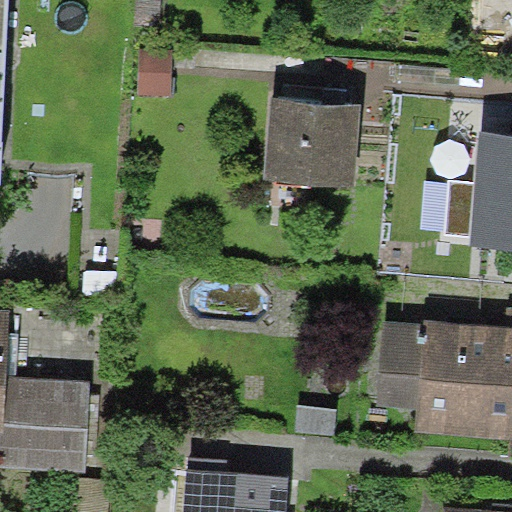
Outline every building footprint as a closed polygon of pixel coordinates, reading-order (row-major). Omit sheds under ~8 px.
[(9,0),(0,0),(0,170),(4,170),(9,0)] [(172,46),(138,44),(136,93),(170,95),(172,46)] [(355,99),(272,91),(265,179),(348,186),(355,99)] [(511,133),(478,131),(470,224),(511,227),(511,133)] [(511,323),(427,316),(417,431),(511,439),(511,323)] [(423,319),(383,317),(379,401),(419,403),(423,319)] [(2,373),(0,425),(0,462),(86,467),(90,378),(2,373)] [(283,511),(287,471),(185,462),(180,511),(283,511)] [(100,511),(102,472),(59,471),(57,511),(100,511)] [(511,511),(511,507),(443,503),(442,511),(511,511)]
